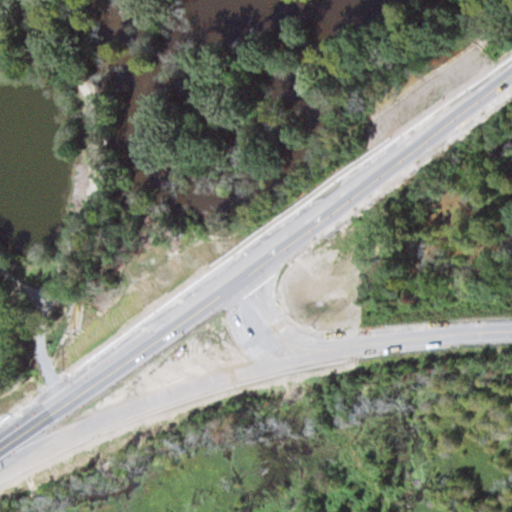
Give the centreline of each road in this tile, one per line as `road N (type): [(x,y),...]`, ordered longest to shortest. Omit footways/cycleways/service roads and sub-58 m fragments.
road 1 (primary): [(0,444),(232,283),(511,70)]
road 2 (tertiary): [(0,462),(144,401),(351,345)]
road 3 (tertiary): [(511,329),(351,345)]
road 4 (tertiary): [(351,345),(289,334),(268,312),(253,267)]
